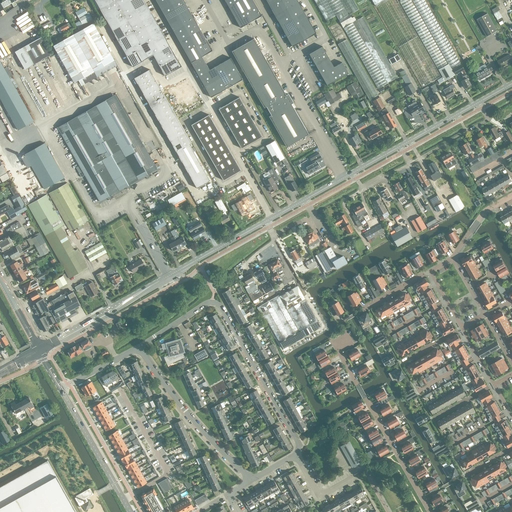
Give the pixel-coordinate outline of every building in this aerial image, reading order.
[(95,0),(100,9),(106,20),(106,19),(115,35),(114,35),(121,46),(126,56),(133,67),(143,61),(153,55),(156,60),(159,65),(162,70),(165,76),(182,66),(179,61),(178,61),(167,40),(161,29),(161,30),(158,25),(152,14),(143,0),(95,0)] [(155,0),(161,10),(191,63),(202,56),(212,51),(206,40),(197,25),(198,24),(191,14),(186,4),(183,0),(155,0)] [(262,16),(252,0),(224,0),(225,2),(226,2),(230,9),(234,17),(240,28),(262,16)] [(266,0),(272,10),(271,10),(278,21),(278,20),(283,31),(292,47),(316,33),(307,17),(301,7),(297,0),(266,0)] [(336,15),(339,21),(350,15),(358,10),(353,0),(313,0),(326,21),(336,15)] [(399,1),(441,75),(442,77),(437,80),(439,84),(444,81),(454,75),(450,69),(460,63),(424,0),(371,0),(375,6),(422,87),(441,77),(396,0),(399,0),(400,1),(399,1)] [(81,21),(75,24),(79,29),(93,21),(89,13),(87,14),(84,8),(76,12),(81,21)] [(499,11),(494,14),(500,25),(504,24),(502,21),(504,20),(499,11)] [(477,19),(487,37),(497,31),(488,13),(477,19)] [(350,15),(339,21),(343,28),(356,20),(354,17),(351,18),(350,15)] [(50,21),(45,24),(42,26),(45,30),(53,26),(50,21)] [(62,32),(72,26),(69,22),(60,28),(62,32)] [(74,83),(114,60),(93,23),(53,46),(74,83)] [(51,55),(41,37),(23,47),(15,52),(25,70),(51,55)] [(339,43),(368,100),(378,95),(348,38),(339,43)] [(269,116),(287,147),(309,134),(291,104),(293,103),(288,94),(286,95),(254,39),(232,51),(264,108),(266,107),(271,115),(269,116)] [(309,54),(327,85),(348,73),(342,62),(334,67),(325,52),(322,46),(309,54)] [(400,60),(397,54),(388,59),(391,65),(400,60)] [(511,58),(509,54),(497,60),(501,68),(511,61),(511,58)] [(210,70),(202,56),(191,63),(211,97),(243,79),(234,64),(231,58),(225,61),(210,70)] [(0,61),(0,98),(18,130),(34,121),(9,78),(11,76),(6,67),(4,69),(0,61)] [(470,85),(467,78),(466,78),(465,77),(467,76),(465,73),(461,64),(452,69),(455,75),(461,72),(462,74),(461,75),(463,78),(461,79),(462,81),(461,81),(465,88),(470,85)] [(486,68),(475,74),(479,80),(490,74),(489,72),(492,70),(489,64),(485,67),(486,68)] [(407,68),(404,69),(411,80),(413,79),(407,68)] [(149,69),(134,78),(137,84),(138,84),(143,94),(146,99),(149,104),(152,110),(155,114),(155,115),(158,120),(161,125),(164,131),(164,130),(167,135),(170,141),(173,146),(176,151),(179,156),(182,162),(185,167),(188,172),(191,177),(190,177),(197,188),(206,183),(210,181),(189,144),(191,143),(156,81),(149,69)] [(404,87),(409,96),(416,92),(403,70),(399,72),(406,86),(404,87)] [(356,82),(347,87),(354,100),(363,95),(356,82)] [(86,84),(81,85),(81,86),(77,88),(80,98),(90,95),(86,84)] [(430,97),(435,104),(436,104),(438,103),(440,101),(436,94),(435,94),(434,93),(438,90),(435,84),(430,87),(431,89),(430,90),(432,94),(433,95),(430,97)] [(443,93),(447,98),(454,94),(451,88),(451,89),(449,86),(443,90),(444,92),(443,93)] [(330,105),(339,100),(341,98),(338,93),(336,94),(333,89),(324,94),(330,105)] [(239,97),(218,109),(241,148),(262,137),(239,97)] [(326,102),(323,97),(315,102),(318,107),(326,102)] [(379,97),(377,98),(372,101),(378,111),(385,107),(379,97)] [(411,101),(418,113),(421,112),(422,112),(423,111),(424,110),(420,103),(416,105),(415,104),(416,103),(414,99),(411,101)] [(413,116),(414,116),(416,115),(418,113),(411,101),(409,102),(412,108),(409,109),(411,113),(413,116)] [(157,169),(148,152),(120,103),(62,136),(70,150),(70,151),(70,150),(72,153),(71,153),(72,154),(72,153),(82,171),(79,173),(79,174),(81,177),(85,175),(100,202),(107,197),(108,198),(108,197),(111,196),(112,196),(111,195),(118,191),(119,191),(127,186),(127,187),(128,187),(127,186),(130,185),(131,185),(130,184),(137,180),(138,180),(146,176),(147,176),(146,175),(149,174),(149,175),(150,174),(149,173),(157,169)] [(388,113),(386,108),(381,111),(384,115),(381,117),(385,123),(386,121),(391,128),(392,128),(394,128),(394,127),(396,125),(392,118),(391,116),(390,116),(388,113)] [(357,112),(351,115),(353,120),(359,117),(357,112)] [(241,170),(209,115),(191,125),(223,181),(241,170)] [(335,135),(342,131),(337,122),(330,126),(332,130),(331,130),(335,135)] [(356,127),(358,131),(366,126),(364,122),(356,127)] [(382,133),(378,126),(368,132),(367,130),(364,132),(369,140),(371,139),(372,139),(382,133)] [(500,136),(503,135),(501,132),(498,133),(495,127),(489,131),(494,140),(500,137),(500,136)] [(353,147),(359,143),(355,136),(349,139),(353,147)] [(477,140),(481,147),(483,146),(486,149),(488,148),(486,144),(482,137),(477,140)] [(275,163),(284,158),(274,140),(266,146),(275,163)] [(64,178),(44,143),(24,154),(44,189),(64,178)] [(460,147),(463,152),(465,155),(472,151),(468,143),(460,147)] [(263,146),(259,149),(263,155),(267,153),(263,146)] [(318,152),(309,157),(313,163),(305,167),(309,174),(313,172),(313,171),(315,170),(315,171),(320,168),(316,162),(321,159),(318,152)] [(450,152),(441,158),(444,164),(451,160),(452,162),(455,161),(450,152)] [(428,165),(433,173),(435,172),(438,175),(440,174),(434,162),(428,165)] [(271,177),(264,181),(268,188),(270,192),(278,188),(274,181),(278,179),(273,169),(268,172),(271,177)] [(423,187),(424,188),(430,185),(429,184),(431,183),(428,178),(427,180),(421,169),(418,171),(417,171),(416,172),(415,172),(422,184),(421,185),(422,187),(423,187)] [(459,174),(463,182),(467,179),(463,171),(459,174)] [(7,173),(0,177),(0,178),(2,182),(9,178),(7,173)] [(503,178),(507,184),(511,181),(508,175),(503,178)] [(291,176),(285,179),(292,192),(294,190),(295,190),(297,189),(297,188),(298,188),(294,181),(294,180),(291,176)] [(414,195),(420,192),(417,187),(416,188),(415,186),(413,182),(410,177),(405,180),(414,195)] [(498,181),(502,187),(507,184),(503,178),(501,179),(500,178),(498,180),(498,181)] [(493,184),(496,190),(502,187),(498,181),(495,182),(495,181),(492,183),(493,184)] [(398,182),(393,185),(397,192),(399,191),(401,195),(397,197),(400,202),(408,198),(405,192),(404,193),(398,182)] [(70,231),(89,221),(67,183),(49,193),(70,231)] [(488,187),(491,193),(496,190),(493,184),(490,185),(489,184),(487,185),(487,187),(488,187)] [(487,187),(482,190),(486,196),(491,193),(488,187),(487,187)] [(381,192),(385,199),(386,198),(388,202),(392,199),(390,196),(386,189),(381,192)] [(10,210),(8,212),(11,219),(18,216),(17,215),(27,209),(18,193),(11,197),(17,208),(14,209),(13,208),(10,209),(11,209),(10,210)] [(69,278),(72,277),(88,268),(77,249),(74,251),(61,227),(64,226),(46,195),(27,205),(69,278)] [(444,208),(441,203),(437,195),(429,200),(434,208),(434,207),(437,212),(444,208)] [(456,212),(465,207),(457,195),(448,200),(456,212)] [(172,206),(179,202),(176,196),(169,200),(172,206)] [(222,217),(219,218),(222,224),(230,220),(227,214),(226,214),(226,212),(227,211),(220,198),(214,202),(221,213),(222,217)] [(373,202),(380,216),(386,212),(379,199),(373,202)] [(363,217),(368,214),(362,204),(358,207),(363,217)] [(363,217),(358,207),(353,209),(354,211),(352,212),(353,215),(352,216),(358,227),(362,225),(359,220),(363,217)] [(334,221),(336,225),(342,222),(343,224),(344,227),(348,234),(353,231),(349,224),(348,222),(344,214),(339,217),(340,218),(334,221)] [(501,218),(504,224),(509,221),(506,215),(501,218)] [(411,221),(417,233),(426,228),(420,216),(411,221)] [(438,222),(435,218),(425,223),(428,228),(438,222)] [(153,224),(156,230),(157,230),(159,229),(165,226),(161,219),(153,224)] [(199,221),(192,224),(187,227),(194,240),(206,233),(199,221)] [(19,222),(11,226),(11,227),(7,230),(9,233),(13,231),(13,232),(22,227),(19,222)] [(384,232),(379,225),(364,233),(368,241),(384,232)] [(113,232),(110,227),(102,232),(105,236),(113,232)] [(397,247),(398,247),(412,238),(406,227),(390,235),(397,247)] [(171,232),(180,248),(186,244),(182,237),(179,239),(174,230),(171,232)] [(448,242),(451,240),(452,243),(458,240),(457,237),(458,236),(456,233),(455,234),(453,231),(445,236),(448,242)] [(173,251),(180,248),(171,232),(173,237),(171,238),(172,241),(173,241),(174,242),(169,245),(173,251)] [(316,234),(314,235),(313,236),(312,234),(309,235),(309,234),(307,235),(307,234),(305,235),(305,236),(304,237),(310,247),(320,241),(316,234)] [(36,248),(43,244),(38,235),(31,239),(36,248)] [(0,246),(0,247),(13,239),(12,238),(10,239),(9,236),(0,240),(0,246)] [(13,239),(0,247),(3,252),(16,244),(13,239)] [(493,248),(488,239),(482,242),(484,245),(481,246),(485,253),(493,248)] [(436,245),(441,254),(448,250),(446,247),(448,246),(445,240),(436,245)] [(91,262),(107,253),(101,242),(84,251),(91,262)] [(43,244),(36,248),(41,256),(48,252),(43,244)] [(18,246),(16,247),(4,254),(6,258),(10,256),(12,259),(20,254),(19,253),(22,251),(20,247),(19,248),(18,246)] [(337,259),(330,247),(315,255),(325,272),(335,266),(336,268),(347,262),(343,256),(337,259)] [(430,263),(436,259),(435,257),(437,255),(434,249),(425,254),(427,257),(426,257),(428,260),(429,260),(430,263)] [(290,253),(295,261),(298,266),(303,263),(300,259),(299,258),(300,258),(299,258),(301,257),(299,253),(297,254),(295,250),(290,253)] [(412,259),(416,268),(423,264),(421,262),(424,260),(420,254),(412,259)] [(461,259),(465,266),(475,260),(472,255),(469,257),(468,255),(461,259)] [(141,258),(129,265),(133,273),(140,269),(139,268),(145,265),(141,258)] [(308,268),(316,263),(313,258),(305,263),(308,268)] [(494,265),(497,271),(506,266),(501,258),(495,261),(496,264),(494,265)] [(278,267),(281,266),(278,260),(269,265),(274,273),(271,275),(273,280),(279,277),(277,272),(279,271),(278,267)] [(378,263),(378,264),(381,269),(382,269),(385,275),(390,272),(386,267),(387,266),(384,260),(383,261),(383,260),(378,263)] [(475,260),(465,266),(468,270),(476,265),(473,261),(475,260)] [(15,274),(22,269),(23,268),(22,266),(23,265),(21,261),(18,263),(17,261),(10,265),(15,274)] [(405,277),(411,273),(410,271),(412,269),(409,263),(400,268),(405,277)] [(468,270),(470,275),(479,270),(476,265),(468,270)] [(505,274),(509,272),(506,266),(497,271),(500,277),(501,277),(503,280),(507,278),(505,274)] [(113,267),(106,271),(108,274),(114,285),(120,282),(120,283),(123,281),(118,273),(116,271),(114,272),(114,271),(115,270),(113,267)] [(22,269),(15,274),(20,282),(27,278),(25,274),(28,272),(26,268),(23,270),(22,269)] [(253,273),(257,279),(259,277),(262,283),(265,280),(263,275),(264,275),(261,269),(253,273)] [(479,270),(470,275),(473,280),(481,275),(479,270)] [(254,280),(250,274),(243,278),(247,284),(254,280)] [(353,278),(352,278),(355,284),(356,284),(359,289),(360,289),(362,292),(365,290),(363,287),(364,287),(361,281),(358,275),(357,275),(352,278),(353,278)] [(67,283),(63,277),(63,276),(54,280),(56,283),(45,290),(47,295),(67,283)] [(378,290),(384,287),(383,286),(386,284),(382,277),(379,278),(379,277),(372,281),(378,290)] [(417,294),(423,291),(425,289),(427,288),(425,286),(427,284),(424,279),(415,284),(413,285),(416,290),(416,291),(417,294)] [(26,293),(27,292),(27,293),(40,286),(36,281),(35,282),(33,280),(22,286),(24,290),(25,290),(26,291),(25,291),(26,293)] [(259,306),(282,348),(321,326),(319,324),(299,289),(294,280),(276,290),(279,295),(259,306)] [(98,292),(92,282),(85,286),(91,297),(92,296),(93,296),(95,295),(95,294),(98,292)] [(253,282),(248,284),(250,287),(246,289),(248,293),(252,291),(253,294),(258,291),(253,282)] [(270,283),(262,287),(265,293),(273,289),(270,283)] [(477,287),(480,292),(488,288),(486,283),(483,284),(482,283),(479,284),(480,286),(477,287)] [(374,298),(377,297),(372,288),(369,289),(372,295),(374,298)] [(425,289),(423,291),(417,294),(419,297),(420,296),(423,301),(434,295),(431,290),(428,291),(427,288),(425,289)] [(480,292),(483,297),(491,292),(488,288),(480,292)] [(222,293),(225,299),(231,295),(228,290),(222,293)] [(30,297),(32,300),(42,295),(40,292),(38,293),(37,291),(29,295),(30,296),(29,296),(30,297)] [(262,296),(259,291),(251,296),(254,301),(262,296)] [(66,301),(50,310),(53,316),(55,319),(56,320),(60,318),(61,320),(76,312),(74,308),(80,305),(73,292),(68,295),(66,292),(62,295),(66,301)] [(485,302),(494,297),(491,292),(483,297),(485,302)] [(353,306),(359,303),(358,302),(361,300),(357,293),(354,294),(353,293),(347,297),(353,306)] [(406,295),(405,293),(402,295),(399,297),(404,307),(410,303),(408,300),(410,299),(408,294),(406,295)] [(43,298),(32,304),(33,304),(39,315),(45,311),(46,312),(50,310),(66,301),(62,295),(47,303),(46,304),(43,298)] [(225,299),(228,304),(234,300),(231,295),(225,299)] [(430,310),(436,306),(436,304),(434,301),(437,300),(434,295),(423,301),(426,306),(424,307),(426,310),(429,308),(430,310)] [(404,307),(399,297),(399,296),(396,298),(393,300),(399,310),(404,307)] [(494,297),(485,302),(489,309),(492,307),(495,305),(494,303),(496,302),(494,297)] [(231,309),(237,305),(234,300),(228,304),(231,309)] [(399,310),(393,300),(390,301),(391,302),(387,303),(393,313),(392,311),(397,308),(398,310),(399,310)] [(331,305),(332,306),(329,308),(334,315),(336,314),(337,315),(343,311),(338,302),(331,305)] [(387,303),(385,304),(385,305),(382,307),(387,316),(393,313),(387,303)] [(234,314),(240,310),(237,305),(231,309),(234,314)] [(387,316),(382,307),(381,306),(379,308),(376,310),(377,311),(375,312),(377,317),(379,316),(380,318),(386,314),(387,316)] [(431,311),(428,313),(430,316),(431,315),(434,320),(445,314),(442,308),(439,310),(438,307),(437,307),(436,306),(430,310),(431,311)] [(52,317),(53,316),(50,310),(45,313),(47,316),(45,317),(44,316),(37,320),(44,331),(50,328),(49,325),(55,322),(52,317)] [(237,319),(243,316),(240,310),(234,314),(237,319)] [(500,313),(499,311),(493,315),(496,322),(505,317),(502,312),(500,313)] [(216,314),(212,316),(211,313),(206,316),(208,320),(209,321),(211,320),(212,323),(219,319),(216,314)] [(370,319),(366,313),(360,317),(362,321),(360,322),(363,328),(365,327),(373,323),(371,318),(370,319)] [(442,325),(447,323),(445,320),(448,319),(445,314),(434,320),(437,325),(435,325),(437,328),(442,325)] [(240,325),(246,321),(243,316),(237,319),(240,325)] [(505,317),(496,322),(497,322),(499,326),(508,322),(505,317)] [(219,319),(212,323),(215,328),(222,325),(219,319)] [(187,329),(191,327),(192,326),(189,321),(184,324),(187,329)] [(508,322),(499,326),(502,331),(510,326),(508,322)] [(447,323),(442,325),(437,328),(439,331),(442,336),(444,335),(453,330),(450,324),(448,326),(447,323)] [(244,328),(247,333),(254,330),(250,324),(244,328)] [(483,324),(476,327),(482,338),(489,334),(487,330),(486,327),(485,328),(483,324)] [(222,325),(215,328),(218,334),(225,330),(222,325)] [(511,329),(510,326),(502,331),(505,336),(511,331),(511,329)] [(482,338),(476,327),(470,331),(472,335),(473,338),(474,337),(476,341),(482,338)] [(428,341),(431,340),(430,338),(432,337),(429,332),(427,333),(425,329),(419,333),(425,342),(428,341)] [(221,339),(228,336),(225,330),(218,334),(221,340),(221,339)] [(247,333),(250,339),(256,335),(254,330),(247,333)] [(422,344),(423,344),(425,343),(425,342),(419,333),(420,335),(415,338),(414,336),(419,346),(422,344)] [(1,335),(0,335),(0,342),(3,347),(9,344),(4,336),(2,337),(1,335)] [(250,339),(253,344),(259,340),(256,335),(250,339)] [(449,350),(457,345),(459,344),(457,342),(459,340),(456,335),(447,340),(447,341),(445,341),(448,346),(447,347),(449,350)] [(224,345),(231,341),(228,336),(221,339),(224,345)] [(417,347),(417,348),(419,346),(414,336),(408,339),(413,349),(417,347)] [(167,366),(185,358),(183,353),(185,352),(181,338),(165,343),(167,349),(166,349),(168,355),(163,357),(167,366)] [(82,345),(80,346),(79,344),(71,348),(72,350),(68,352),(71,358),(75,355),(83,351),(81,348),(83,347),(84,348),(91,344),(88,339),(81,343),(82,345)] [(411,350),(411,351),(414,350),(413,349),(408,339),(402,343),(408,352),(411,350)] [(253,344),(256,349),(262,345),(259,340),(253,344)] [(231,341),(224,345),(227,351),(228,350),(234,346),(231,341)] [(405,354),(408,353),(408,352),(402,343),(396,346),(398,349),(396,351),(399,355),(401,354),(402,356),(405,354)] [(459,344),(457,345),(449,350),(451,353),(452,352),(455,357),(466,351),(463,346),(460,347),(459,344)] [(265,351),(262,345),(256,349),(259,354),(265,351)] [(349,350),(351,352),(348,354),(352,360),(360,355),(355,347),(349,350)] [(204,349),(194,355),(198,361),(208,356),(204,349)] [(315,355),(313,356),(316,362),(327,356),(324,350),(321,351),(320,349),(314,352),(315,355)] [(437,351),(436,349),(434,351),(431,353),(436,363),(442,359),(440,356),(442,355),(439,350),(437,351)] [(262,360),(268,356),(265,351),(259,354),(262,360)] [(462,366),(468,362),(467,360),(468,360),(466,357),(469,356),(466,351),(455,357),(458,362),(456,363),(458,366),(461,364),(462,366)] [(212,352),(209,353),(213,361),(218,358),(216,355),(215,356),(212,352)] [(436,363),(431,353),(430,352),(428,354),(425,356),(430,366),(436,363)] [(235,353),(229,356),(232,362),(238,358),(235,353)] [(384,365),(384,366),(390,362),(395,359),(392,354),(387,357),(387,356),(381,360),(382,360),(381,361),(384,365)] [(321,370),(329,365),(328,363),(330,362),(327,356),(316,362),(321,370)] [(430,366),(425,356),(422,357),(423,358),(419,359),(425,369),(430,366)] [(241,363),(238,358),(232,362),(235,367),(241,363)] [(502,358),(496,362),(502,372),(508,369),(502,358)] [(425,369),(419,359),(416,360),(417,361),(414,363),(419,372),(425,369)] [(264,364),(267,369),(274,366),(271,360),(264,364)] [(137,361),(131,364),(133,369),(139,366),(137,361)] [(414,363),(413,362),(411,364),(408,366),(408,367),(406,369),(409,374),(411,372),(412,374),(418,370),(419,373),(419,372),(414,363)] [(462,367),(460,369),(461,372),(463,371),(466,376),(476,370),(474,364),(471,366),(469,363),(468,362),(462,366),(462,367)] [(502,372),(496,362),(489,366),(495,376),(502,372)] [(244,369),(241,363),(235,367),(238,372),(244,369)] [(361,376),(369,371),(365,363),(358,366),(360,369),(357,370),(361,376)] [(330,368),(329,365),(321,370),(323,369),(328,377),(336,372),(333,366),(330,368)] [(117,368),(122,375),(125,373),(124,371),(121,366),(117,368)] [(139,366),(133,369),(135,375),(141,372),(139,366)] [(267,369),(270,375),(277,371),(274,366),(267,369)] [(241,378),(247,374),(244,369),(238,372),(241,378)] [(404,377),(401,371),(398,372),(397,369),(389,374),(392,380),(396,377),(398,380),(404,377)] [(469,384),(478,379),(477,376),(479,375),(476,370),(466,376),(467,375),(470,380),(467,381),(469,384)] [(113,371),(107,374),(112,382),(119,379),(117,375),(116,376),(113,371)] [(270,375),(273,380),(280,376),(277,371),(270,375)] [(141,372),(135,375),(133,376),(135,381),(138,380),(144,377),(141,372)] [(191,376),(190,372),(183,375),(186,380),(192,377),(197,375),(196,374),(191,376)] [(338,382),(337,380),(340,378),(336,372),(328,377),(332,385),(330,387),(338,382)] [(112,382),(107,374),(102,377),(98,379),(101,384),(104,383),(105,386),(112,382)] [(244,383),(250,379),(247,374),(241,378),(244,383)] [(273,380),(276,385),(283,381),(280,376),(273,380)] [(140,386),(146,383),(144,377),(138,380),(140,386)] [(188,386),(195,383),(192,377),(186,380),(188,386)] [(253,385),(250,379),(244,383),(247,388),(253,385)] [(480,382),(478,379),(469,384),(470,388),(473,386),(475,391),(485,386),(482,380),(480,382)] [(279,390),(286,387),(283,381),(276,385),(279,390)] [(91,382),(86,385),(91,394),(96,391),(91,382)] [(191,391),(197,388),(199,388),(198,386),(196,382),(195,383),(188,386),(191,391)] [(330,387),(335,395),(340,392),(341,393),(344,392),(343,391),(346,389),(343,383),(340,385),(338,382),(330,387)] [(149,388),(146,383),(140,386),(142,389),(139,390),(140,393),(143,392),(143,391),(149,388)] [(86,385),(81,387),(86,396),(91,394),(86,385)] [(282,395),(289,392),(286,387),(279,390),(282,395)] [(461,387),(456,390),(460,398),(465,395),(461,387)] [(143,391),(143,392),(145,397),(152,394),(149,388),(143,391)] [(199,388),(197,388),(191,391),(193,397),(200,394),(199,393),(201,393),(199,388)] [(389,400),(388,398),(383,389),(374,394),(379,403),(380,402),(381,405),(389,400)] [(256,390),(250,393),(253,399),(259,395),(256,390)] [(460,398),(456,390),(451,393),(456,401),(460,398)] [(481,406),(486,403),(491,400),(489,398),(491,396),(488,391),(478,396),(481,402),(479,403),(481,406)] [(456,401),(451,393),(447,396),(451,403),(456,401)] [(196,402),(202,399),(204,399),(203,396),(201,397),(200,394),(193,397),(196,402)] [(262,401),(259,395),(253,399),(256,404),(262,401)] [(162,396),(155,399),(152,401),(155,406),(157,405),(164,402),(162,396)] [(446,406),(451,403),(447,396),(442,398),(446,406)] [(20,402),(24,409),(29,406),(30,409),(34,407),(29,397),(20,402)] [(283,401),(286,406),(292,403),(289,397),(283,401)] [(446,406),(442,398),(437,401),(442,409),(446,406)] [(198,408),(205,405),(202,399),(196,402),(198,408)] [(491,400),(486,403),(481,406),(483,409),(484,408),(487,413),(498,407),(495,402),(492,403),(491,400)] [(259,409),(265,406),(262,401),(256,404),(259,409)] [(356,414),(362,411),(361,408),(364,407),(360,401),(351,406),(356,414)] [(442,409),(437,401),(433,404),(437,411),(442,409)] [(11,404),(16,414),(24,409),(20,402),(16,404),(14,402),(11,404)] [(101,402),(92,407),(95,412),(104,407),(101,402)] [(167,408),(164,402),(157,405),(160,411),(167,408)] [(379,410),(383,416),(392,411),(387,402),(381,406),(382,408),(379,410)] [(286,406),(289,411),(295,408),(292,403),(286,406)] [(465,406),(469,414),(474,411),(470,403),(465,406)] [(47,404),(40,408),(46,418),(53,414),(47,404)] [(211,407),(214,412),(214,413),(223,409),(220,410),(218,404),(211,407)] [(437,411),(433,404),(428,406),(432,414),(437,411)] [(262,415),(265,413),(268,411),(265,406),(259,409),(262,415)] [(465,416),(469,414),(465,406),(460,409),(465,416)] [(104,407),(95,412),(98,416),(107,411),(104,407)] [(494,422),(500,418),(499,417),(499,416),(498,414),(501,412),(498,407),(487,413),(490,418),(488,419),(490,422),(493,420),(494,422)] [(162,416),(169,413),(167,408),(160,411),(162,416)] [(295,408),(289,411),(292,417),(298,413),(301,411),(300,409),(297,411),(295,408)] [(217,418),(223,416),(225,414),(223,409),(214,413),(217,418)] [(460,419),(465,416),(460,409),(456,411),(460,419)] [(107,411),(98,416),(101,421),(110,416),(107,411)] [(265,420),(271,416),(268,411),(265,413),(262,415),(265,420)] [(361,423),(370,418),(366,412),(364,413),(362,411),(356,414),(361,423)] [(460,419),(456,411),(451,414),(455,422),(460,419)] [(171,419),(169,413),(162,416),(165,422),(171,419)] [(292,417),(295,422),(301,418),(298,413),(292,417)] [(225,414),(223,416),(217,418),(219,424),(228,420),(225,414)] [(418,424),(418,425),(424,422),(424,421),(428,419),(426,414),(421,416),(415,419),(415,420),(417,425),(418,424)] [(451,424),(455,422),(451,414),(446,417),(451,424)] [(390,428),(399,423),(394,415),(388,418),(389,421),(386,422),(390,428)] [(110,416),(101,421),(103,426),(112,421),(110,416)] [(274,422),(271,416),(265,420),(268,425),(274,422)] [(451,424),(446,417),(441,419),(446,427),(451,424)] [(295,422),(298,427),(304,423),(301,418),(295,422)] [(366,431),(372,428),(370,425),(373,424),(370,418),(361,423),(366,431)] [(501,419),(500,418),(494,422),(494,423),(491,425),(493,428),(495,427),(497,432),(508,426),(505,420),(503,422),(501,419)] [(441,430),(446,427),(441,419),(437,422),(441,430)] [(181,420),(174,423),(177,429),(184,426),(181,420)] [(229,422),(228,420),(219,424),(221,429),(228,426),(226,424),(229,422)] [(112,421),(103,426),(106,431),(115,426),(112,421)] [(301,432),(307,429),(304,423),(298,427),(301,432)] [(186,431),(184,426),(177,429),(179,434),(186,431)] [(224,435),(230,432),(228,426),(221,429),(224,435)] [(276,435),(282,431),(279,426),(273,429),(276,435)] [(506,437),(510,435),(509,432),(511,431),(508,426),(497,432),(500,437),(499,438),(501,441),(506,437)] [(397,441),(406,436),(401,427),(395,431),(396,433),(393,435),(397,441)] [(370,439),(379,434),(376,428),(373,430),(372,428),(366,431),(370,439)] [(425,437),(425,438),(426,437),(429,443),(434,440),(431,435),(431,434),(428,429),(422,432),(422,433),(425,437)] [(4,430),(0,432),(0,438),(3,444),(10,440),(4,430)] [(117,430),(108,435),(111,440),(120,435),(117,430)] [(189,437),(186,431),(179,434),(182,440),(189,437)] [(226,440),(233,438),(234,437),(233,435),(234,434),(233,431),(230,432),(224,435),(226,440)] [(279,440),(285,437),(282,431),(276,435),(279,440)] [(375,448),(381,444),(380,442),(382,440),(379,434),(370,439),(375,448)] [(120,435),(111,440),(114,445),(123,440),(120,435)] [(510,435),(506,437),(501,441),(502,444),(503,443),(506,448),(507,447),(511,444),(511,437),(511,438),(510,435)] [(242,445),(249,443),(251,442),(248,436),(240,440),(242,445)] [(189,437),(182,440),(184,445),(191,442),(189,437)] [(285,437),(279,440),(282,445),(288,442),(285,437)] [(399,445),(401,447),(404,453),(407,451),(407,452),(410,451),(410,450),(413,448),(410,443),(413,441),(411,438),(399,445)] [(123,440),(114,445),(116,450),(125,445),(123,440)] [(251,441),(251,442),(249,443),(242,445),(245,451),(251,448),(250,445),(253,444),(251,441)] [(353,467),(361,463),(349,441),(340,446),(353,467)] [(191,442),(184,445),(187,451),(193,448),(191,442)] [(291,447),(288,442),(282,445),(285,451),(291,447)] [(381,444),(375,448),(380,456),(389,451),(385,445),(383,447),(381,444)] [(492,453),(495,452),(494,450),(496,449),(493,444),(491,445),(490,444),(488,445),(485,447),(484,447),(483,445),(489,455),(492,453)] [(125,445),(116,450),(119,454),(128,449),(125,445)] [(486,456),(489,455),(483,445),(477,448),(483,458),(486,456)] [(193,448),(187,451),(189,456),(196,453),(193,448)] [(245,451),(247,456),(254,453),(251,448),(245,451)] [(480,459),(481,460),(483,458),(477,448),(472,451),(477,461),(480,459)] [(128,449),(119,454),(122,459),(131,454),(128,449)] [(420,460),(417,456),(421,454),(419,450),(409,455),(410,458),(408,459),(411,465),(414,464),(414,465),(418,463),(417,462),(420,460)] [(475,463),(477,462),(477,461),(472,451),(466,455),(471,464),(475,463)] [(250,462),(256,459),(259,458),(256,452),(254,453),(247,456),(250,462)] [(131,454),(122,459),(124,464),(133,459),(131,454)] [(205,455),(199,458),(201,464),(208,460),(205,455)] [(469,466),(472,465),(471,464),(466,455),(467,457),(461,460),(462,461),(460,463),(462,468),(465,466),(465,468),(469,466)] [(259,464),(257,462),(260,460),(259,458),(256,459),(250,462),(252,468),(259,464)] [(133,459),(124,464),(127,468),(136,463),(133,459)] [(76,511),(47,460),(0,486),(0,511),(76,511)] [(210,466),(208,460),(201,464),(204,469),(210,466)] [(501,463),(500,461),(498,463),(494,465),(500,475),(506,471),(504,468),(506,467),(503,462),(501,463)] [(136,463),(127,468),(130,473),(139,468),(136,463)] [(424,475),(427,473),(422,464),(416,468),(417,470),(415,472),(418,478),(421,476),(422,477),(425,475),(424,475)] [(451,477),(457,474),(454,468),(451,469),(449,465),(443,469),(447,476),(450,475),(451,477)] [(500,475),(494,465),(492,466),(489,468),(494,478),(493,476),(499,473),(500,475)] [(210,466),(204,469),(206,474),(213,471),(210,466)] [(139,468),(130,473),(132,478),(141,473),(139,468)] [(494,478),(489,468),(488,468),(486,469),(486,470),(483,472),(488,481),(494,478)] [(206,474),(208,477),(209,480),(215,477),(213,471),(206,474)] [(488,481),(483,472),(483,471),(480,473),(477,475),(483,485),(488,481)] [(291,473),(289,474),(287,472),(280,476),(282,479),(283,478),(286,482),(294,478),(291,473)] [(141,473),(132,478),(135,483),(144,477),(141,473)] [(483,485),(477,475),(477,474),(474,476),(475,476),(471,478),(472,480),(470,481),(473,486),(475,484),(477,488),(483,485)] [(144,477),(135,483),(138,488),(147,482),(144,477)] [(211,485),(218,482),(215,477),(209,480),(211,485)] [(297,483),(294,478),(286,482),(289,487),(297,483)] [(168,479),(159,484),(165,494),(173,489),(168,479)] [(439,487),(434,479),(431,480),(427,481),(428,482),(425,484),(430,492),(439,487)] [(269,484),(274,492),(274,494),(280,491),(274,481),(269,484)] [(220,488),(218,482),(211,485),(214,491),(220,488)] [(465,488),(462,482),(456,485),(457,488),(455,489),(459,497),(465,493),(463,490),(465,488)] [(264,487),(269,495),(269,496),(274,494),(274,492),(269,484),(268,483),(266,485),(267,486),(264,487)] [(300,488),(297,483),(289,487),(292,492),(300,488)] [(264,498),(269,495),(264,487),(261,489),(261,487),(258,489),(264,498)] [(294,497),(303,493),(301,490),(302,489),(301,487),(300,488),(292,492),(294,497)] [(366,497),(360,487),(358,489),(357,488),(355,489),(360,498),(360,499),(361,500),(366,497)] [(153,488),(141,495),(150,511),(169,511),(169,510),(164,511),(163,511),(154,495),(156,494),(153,488)] [(93,495),(90,489),(75,497),(80,505),(82,504),(88,501),(86,499),(93,495)] [(259,501),(264,498),(258,489),(256,490),(257,491),(254,493),(259,501)] [(356,501),(360,499),(360,498),(355,489),(353,490),(353,491),(351,493),(356,501)] [(443,501),(438,492),(432,496),(433,498),(431,500),(434,506),(437,504),(437,505),(441,503),(440,502),(443,501)] [(254,504),(259,501),(254,493),(251,494),(251,493),(248,494),(254,504)] [(306,498),(303,493),(294,497),(297,502),(306,498)] [(351,493),(346,496),(351,504),(356,501),(351,493)] [(254,504),(248,494),(246,496),(247,497),(244,498),(245,501),(243,502),(248,510),(250,509),(250,507),(254,505),(254,504)] [(346,507),(351,504),(346,496),(346,494),(343,496),(344,497),(341,498),(346,507)] [(308,503),(306,498),(297,502),(300,508),(308,503)] [(342,509),(346,507),(341,498),(339,500),(338,498),(336,500),(337,501),(342,509)] [(189,499),(184,502),(189,511),(194,508),(189,499)] [(92,506),(89,500),(88,501),(82,504),(85,510),(92,506)] [(337,511),(342,509),(337,501),(332,504),(337,511)] [(184,502),(179,505),(183,511),(186,511),(189,511),(184,502)]
